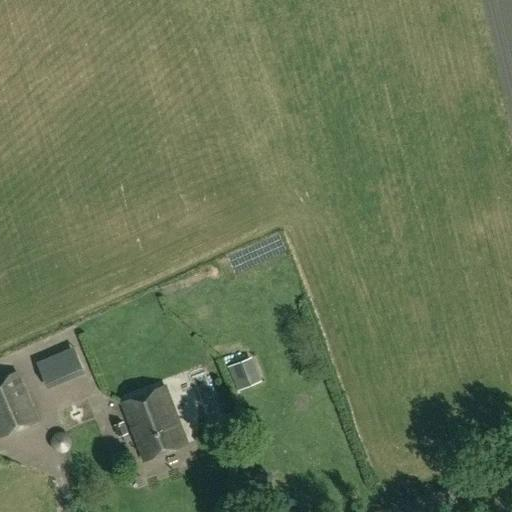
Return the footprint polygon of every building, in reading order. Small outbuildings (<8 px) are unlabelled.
[(49,390),(86,375),(76,348),(38,363),(49,390)] [(251,358),(227,367),(237,391),(260,381),(251,358)] [(0,431),(2,437),(38,422),(17,372),(0,379),(0,431)] [(144,460),(187,443),(165,386),(122,403),(144,460)] [(63,431),(55,441),(68,452),(76,442),(63,431)]
